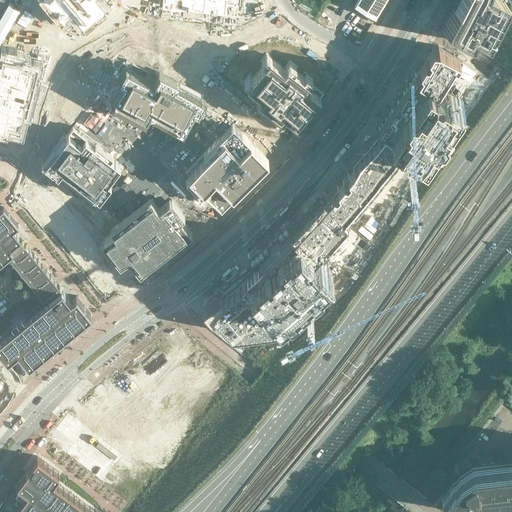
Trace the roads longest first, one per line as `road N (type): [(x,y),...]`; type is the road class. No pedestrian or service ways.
road 1 (primary): [(511,115),(264,446)]
road 2 (tertiary): [(147,325),(291,204),(393,75)]
road 3 (tertiary): [(383,70),(278,201),(222,254),(138,314)]
road 4 (primary): [(318,458),(511,219)]
road 5 (residential): [(138,314),(41,194),(0,162)]
road 6 (tertiary): [(0,468),(63,394),(147,325)]
road 7 (tertiary): [(138,314),(57,380),(0,445)]
road 8 (residential): [(280,0),(281,10),(383,70)]
